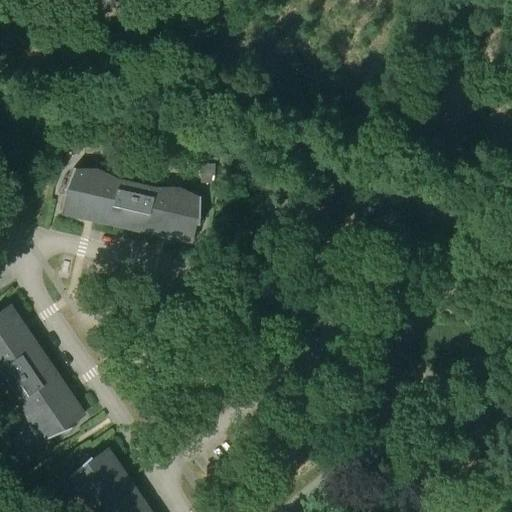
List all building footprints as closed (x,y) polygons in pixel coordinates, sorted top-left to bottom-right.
[(72,132),(65,150),(77,155),(84,137),(72,132)] [(91,143),(86,161),(102,166),(107,148),(91,143)] [(200,163),(199,183),(213,183),(214,164),(200,163)] [(63,196),(60,211),(190,241),(194,225),(197,225),(198,196),(197,196),(197,198),(175,197),(153,188),(116,179),(116,180),(93,179),(72,170),(73,168),(72,168),(61,195),(63,196)] [(411,305),(383,337),(398,350),(426,318),(411,305)] [(0,373),(19,401),(36,417),(45,437),(43,438),(43,439),(69,428),(68,425),(82,416),(6,306),(0,309),(0,373)] [(26,448),(9,456),(14,468),(32,460),(26,448)] [(89,456),(68,476),(69,477),(71,476),(86,491),(95,511),(147,511),(104,449),(91,458),(89,456)] [(45,480),(32,493),(41,503),(55,489),(45,480)]
